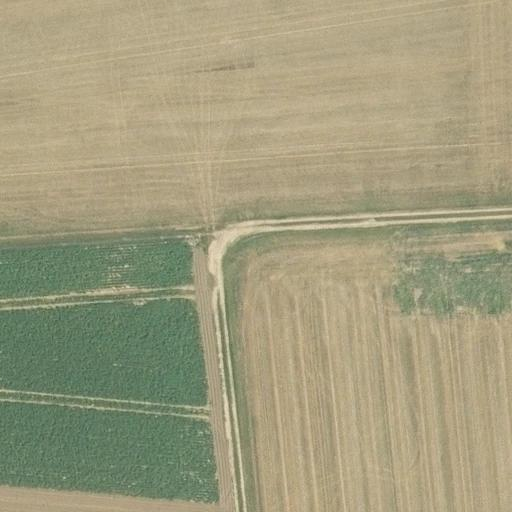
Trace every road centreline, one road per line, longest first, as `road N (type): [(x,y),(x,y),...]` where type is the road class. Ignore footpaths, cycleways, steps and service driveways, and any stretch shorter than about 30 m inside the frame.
road 1 (track): [(511,213),(0,248)]
road 2 (track): [(240,511),(213,233)]
